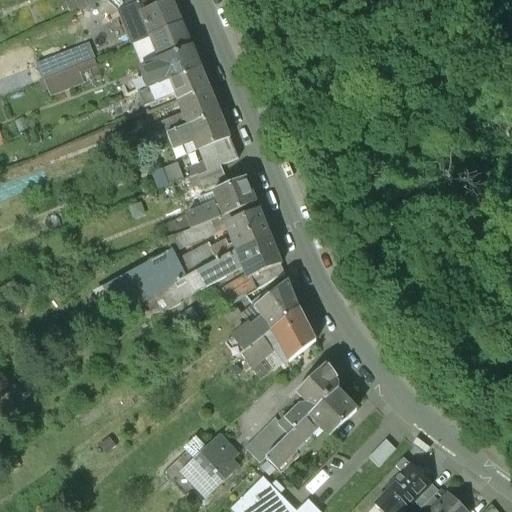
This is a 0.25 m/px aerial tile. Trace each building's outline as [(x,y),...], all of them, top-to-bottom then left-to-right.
[(141,14),(171,1),(170,0),(149,0),(137,5),(141,14)] [(141,14),(151,38),(181,26),(171,1),(141,14)] [(201,71),(181,26),(151,38),(161,60),(141,69),(150,92),(163,86),(201,71)] [(53,97),(88,82),(84,72),(101,65),(91,41),(39,63),(53,97)] [(209,92),(201,71),(163,86),(150,92),(155,103),(168,98),(168,97),(168,96),(169,95),(170,95),(169,93),(173,91),(179,104),(209,92)] [(144,108),(155,103),(150,92),(139,96),(144,108)] [(219,116),(209,92),(179,104),(186,120),(189,128),(219,116)] [(229,141),(219,116),(189,128),(193,137),(199,153),(229,141)] [(167,137),(189,128),(186,120),(181,122),(180,119),(162,126),(167,137)] [(193,137),(189,128),(167,137),(172,149),(190,142),(188,139),(193,137)] [(229,141),(199,153),(207,173),(220,168),(238,161),(229,141)] [(214,193),(228,187),(220,168),(207,173),(198,176),(206,197),(214,194),(214,193)] [(228,187),(214,193),(214,194),(220,209),(224,218),(256,206),(246,180),(228,187)] [(212,223),(224,218),(220,209),(217,211),(215,207),(198,214),(203,227),(212,223)] [(269,240),(259,213),(228,226),(235,245),(238,252),(269,240)] [(177,253),(216,234),(212,223),(203,227),(165,242),(168,250),(174,247),(177,253)] [(279,266),(280,266),(269,240),(238,252),(241,259),(248,276),(249,279),(279,266)] [(238,252),(235,245),(228,249),(226,244),(224,244),(211,251),(209,252),(216,264),(238,252)] [(209,252),(211,251),(208,247),(177,263),(186,280),(196,275),(216,264),(209,252)] [(183,282),(186,280),(177,263),(171,252),(104,289),(119,317),(154,298),(171,289),(183,282)] [(241,259),(238,252),(216,264),(196,275),(204,290),(225,279),(223,276),(237,268),(238,265),(236,261),(241,259)] [(284,277),(279,266),(249,279),(248,276),(188,312),(199,329),(256,293),(284,277)] [(196,275),(186,280),(183,282),(191,297),(204,290),(196,275)] [(298,311),(287,283),(264,302),(254,310),(264,322),(272,332),(298,311)] [(171,289),(154,298),(159,307),(164,304),(169,312),(180,306),(171,289)] [(251,306),(254,310),(264,302),(261,298),(251,306)] [(287,366),(315,344),(298,311),(272,332),(270,333),(277,345),(287,366)] [(260,342),(270,333),(272,332),(264,322),(252,332),(260,342)] [(247,352),(260,342),(252,332),(237,344),(245,354),(247,352)] [(277,345),(270,333),(260,342),(247,352),(257,365),(272,353),(270,351),(277,345)] [(257,365),(247,352),(245,354),(241,357),(245,362),(251,370),(257,365)] [(245,362),(241,357),(234,363),(237,368),(245,362)] [(338,385),(325,367),(296,395),(307,407),(299,408),(270,437),(274,440),(278,436),(285,443),(336,392),(339,389),(338,385)] [(330,438),(356,412),(336,392),(285,443),(267,461),(281,475),(300,456),(296,452),(320,428),(330,438)] [(182,474),(207,500),(236,472),(230,465),(236,459),(218,439),(182,474)] [(395,451),(386,442),(369,459),(378,468),(395,451)] [(375,506),(380,511),(401,511),(405,509),(406,511),(413,503),(431,485),(411,466),(410,466),(403,459),(395,468),(402,475),(386,491),(388,493),(375,506)] [(317,511),(308,502),(298,511),(294,511),(262,480),(238,504),(245,511),(317,511)] [(438,492),(431,485),(413,503),(421,510),(438,492)] [(464,511),(448,497),(433,511),(464,511)]
